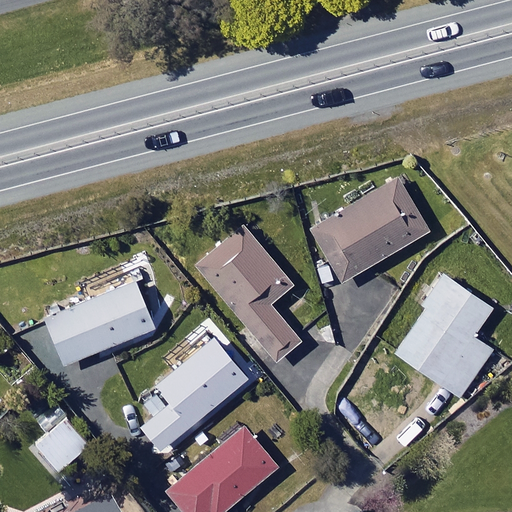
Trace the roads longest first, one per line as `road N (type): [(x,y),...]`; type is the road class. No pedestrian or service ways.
road 1 (trunk): [(511,40),(0,175)]
road 2 (trunk): [(0,148),(511,15)]
